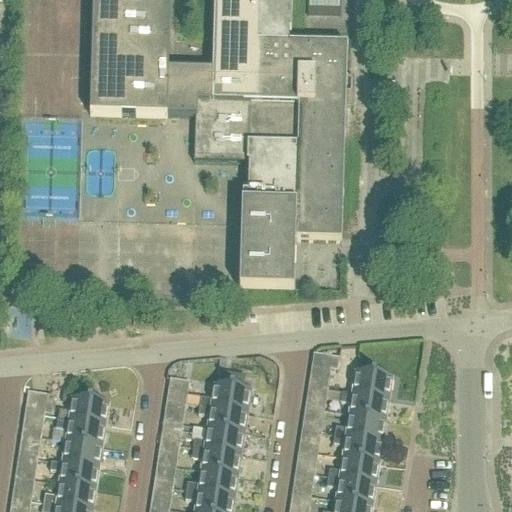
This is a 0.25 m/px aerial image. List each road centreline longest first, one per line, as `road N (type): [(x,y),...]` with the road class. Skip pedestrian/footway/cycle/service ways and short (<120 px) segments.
road 1 (residential): [(292,344),(476,326)]
road 2 (residential): [(273,511),(292,344)]
road 3 (residential): [(135,511),(153,355)]
road 4 (residential): [(2,369),(153,355)]
road 5 (residential): [(153,355),(292,344)]
road 6 (residential): [(474,422),(441,427),(426,446),(416,511)]
